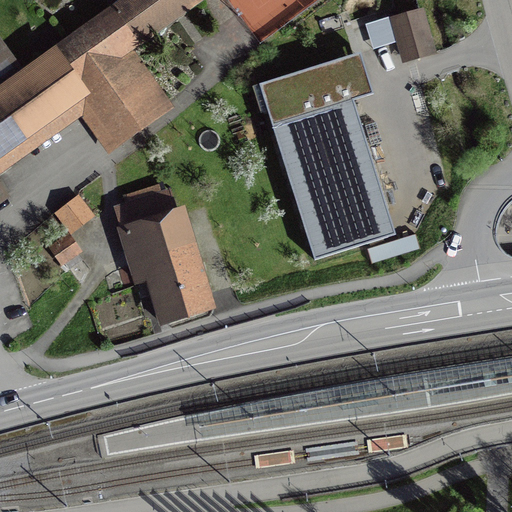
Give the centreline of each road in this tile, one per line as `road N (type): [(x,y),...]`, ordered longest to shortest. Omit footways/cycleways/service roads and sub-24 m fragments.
road 1 (primary): [(486,311),(329,333),(0,413)]
road 2 (residential): [(511,185),(482,222),(486,311)]
